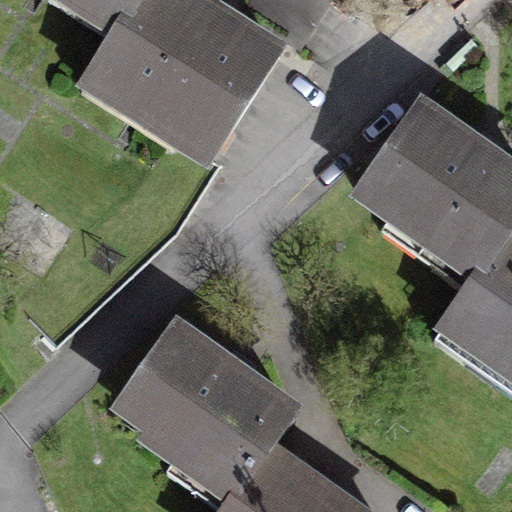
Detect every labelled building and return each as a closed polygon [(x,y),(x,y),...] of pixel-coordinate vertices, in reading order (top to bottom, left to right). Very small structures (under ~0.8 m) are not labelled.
[(78,0),(123,29),(93,74),(213,153),(279,54),(197,0),(78,0)] [(254,0),(245,14),(294,49),(312,26),(329,0),(254,0)] [(500,234),(511,216),(511,178),(416,111),(359,210),(464,286),(500,234)] [(136,190),(17,300),(54,349),(158,259),(215,174),(170,144),(136,190)] [(511,391),(511,242),(500,234),(464,286),(434,337),(511,391)] [(281,455),(310,414),(189,330),(122,426),(243,510),(281,455)] [(363,511),(281,455),(243,510),(241,511),(363,511)]
